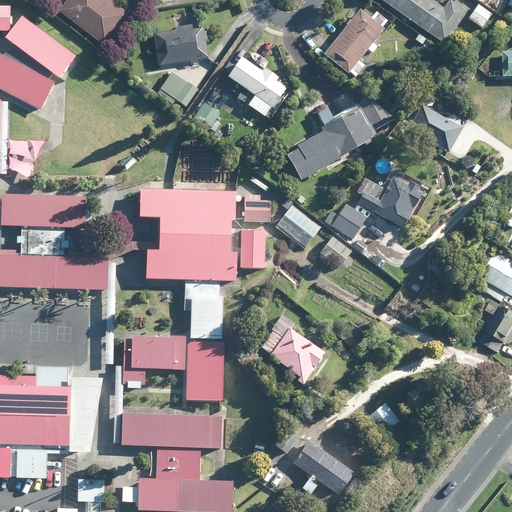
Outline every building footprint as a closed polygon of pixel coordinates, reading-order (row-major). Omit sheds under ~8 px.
[(126,15),(110,2),(107,0),(66,0),(62,6),(57,12),(103,48),(119,28),(128,16),(126,15)] [(377,0),(408,22),(423,0),(377,0)] [(423,0),(408,22),(442,45),(465,13),(455,6),(447,1),(441,9),(428,0),(423,0)] [(475,6),(471,12),(469,15),(482,25),(490,15),(476,5),(475,6)] [(382,30),(374,24),(358,10),(352,18),(335,38),(329,45),(325,51),(322,55),(346,75),(348,72),(366,50),(368,51),(371,47),(370,45),(381,31),(382,30)] [(33,13),(18,36),(71,70),(86,47),(33,13)] [(191,30),(191,29),(190,25),(176,27),(173,28),(174,31),(152,35),(157,67),(168,65),(189,61),(189,65),(196,64),(195,61),(207,59),(204,41),(206,41),(205,32),(202,32),(202,29),(191,30)] [(421,46),(430,52),(433,47),(425,41),(421,46)] [(5,49),(0,57),(0,83),(35,104),(51,75),(5,49)] [(511,51),(501,52),(502,78),(511,77),(511,51)] [(260,72),(241,59),(239,58),(237,60),(235,58),(228,68),(231,70),(225,78),(239,88),(249,94),(257,100),(252,107),(269,119),(275,110),(272,108),(284,89),(274,82),(276,79),(262,69),(260,72)] [(185,108),(196,91),(170,73),(158,89),(185,108)] [(435,100),(444,90),(439,85),(429,94),(435,100)] [(362,110),(375,132),(394,121),(375,103),(362,110)] [(218,115),(211,110),(202,104),(192,119),(208,130),(211,126),(215,129),(219,123),(214,120),(218,115)] [(346,154),(365,142),(370,140),(369,138),(373,136),(355,104),(333,117),(320,124),(321,127),(319,128),(318,129),(320,132),(319,133),(294,147),(296,149),(284,156),(299,181),(330,163),(338,159),(339,160),(347,156),(346,154)] [(460,130),(421,109),(408,134),(447,155),(460,130)] [(249,181),(266,192),(268,188),(251,177),(249,181)] [(355,204),(400,230),(419,195),(418,195),(424,185),(412,178),(408,185),(406,183),(404,187),(397,183),(390,179),(384,190),(379,187),(368,181),(361,195),(355,204)] [(216,340),(218,341),(219,299),(217,299),(217,283),(233,283),(233,252),(211,252),(212,221),(232,222),(232,191),(137,188),(137,193),(136,218),(136,219),(169,220),(168,250),(144,250),(144,281),(183,282),(182,300),(182,312),(185,312),(189,312),(188,331),(188,340),(209,340),(216,340)] [(53,291),(70,291),(104,292),(105,260),(62,258),(62,249),(66,249),(66,242),(62,242),(63,229),(82,230),(83,199),(0,195),(0,227),(19,228),(19,238),(15,238),(15,244),(19,244),(19,258),(0,257),(0,288),(4,289),(24,290),(53,291)] [(268,233),(268,203),(268,202),(258,201),(258,196),(242,196),(241,221),(240,221),(240,232),(238,232),(237,269),(241,269),(262,269),(263,236),(263,233),(268,233)] [(300,196),(295,204),(298,206),(304,199),(300,196)] [(355,233),(365,218),(352,210),(344,204),(336,216),(330,212),(323,222),(350,240),(355,233)] [(276,227),(303,249),(319,228),(291,206),(288,209),(274,226),(276,227)] [(504,245),(508,238),(502,235),(498,242),(504,245)] [(350,252),(331,237),(318,254),(337,269),(350,252)] [(511,262),(507,260),(506,261),(494,254),(484,271),(487,273),(483,280),(487,282),(482,291),(501,302),(501,301),(505,294),(510,297),(511,295),(511,294),(511,262)] [(511,312),(491,300),(485,311),(488,313),(479,329),(485,332),(479,343),(497,353),(498,352),(503,343),(507,346),(508,345),(511,337),(511,312)] [(312,370),(315,366),(323,354),(288,328),(281,338),(272,331),(259,348),(269,355),(268,357),(297,379),(295,382),(300,386),(312,370)] [(184,337),(174,337),(168,337),(168,340),(129,339),(129,340),(122,340),(121,366),(120,385),(125,385),(125,389),(138,389),(138,386),(143,386),(143,382),(143,370),(183,371),(184,337)] [(243,357),(254,366),(261,357),(250,348),(243,357)] [(0,478),(7,479),(7,451),(14,451),(13,479),(43,480),(44,455),(65,455),(65,454),(79,454),(86,454),(89,437),(90,437),(97,399),(95,399),(98,380),(66,380),(66,368),(33,367),(32,388),(0,387),(0,478)] [(375,410),(368,415),(364,418),(379,436),(397,422),(383,404),(375,410)] [(265,410),(258,407),(256,413),(239,405),(228,431),(225,438),(226,438),(256,451),(270,418),(263,415),(265,410)] [(197,471),(197,458),(198,449),(217,450),(219,417),(119,415),(118,447),(155,448),(155,466),(149,466),(149,472),(155,472),(154,481),(135,480),(135,489),(119,489),(119,503),(120,503),(135,503),(135,511),(141,511),(228,511),(230,482),(225,482),(197,481),(197,471)] [(328,458),(325,455),(306,441),(290,463),(308,476),(299,489),(308,495),(314,487),(309,483),(311,479),(335,497),(351,474),(328,458)] [(102,480),(87,480),(79,480),(76,480),(75,503),(79,503),(87,503),(87,511),(98,511),(99,503),(101,503),(102,480)]
